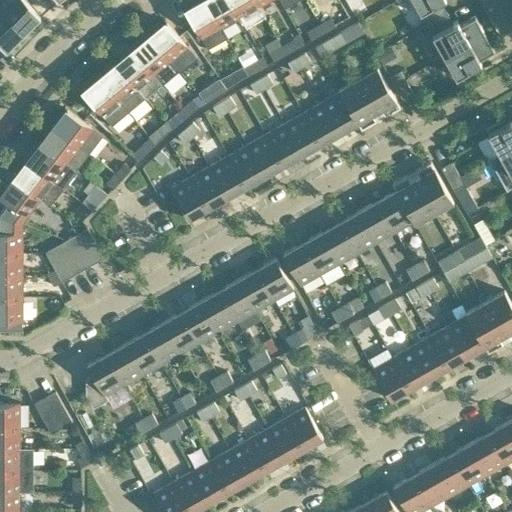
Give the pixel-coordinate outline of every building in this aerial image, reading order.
[(25,0),(0,0),(0,8),(23,31),(40,14),(25,0)] [(227,37),(205,0),(200,0),(186,8),(185,6),(184,7),(201,38),(202,37),(208,48),(227,37)] [(240,16),(230,0),(205,0),(227,37),(228,37),(227,35),(240,28),(235,19),(240,16)] [(258,6),(255,0),(230,0),(240,16),(245,26),(264,15),(258,6)] [(412,0),(426,24),(447,12),(441,2),(444,0),(412,0)] [(0,42),(6,48),(23,31),(0,8),(0,42)] [(453,22),(447,12),(426,24),(444,55),(484,32),(475,15),(459,24),(457,20),(453,22)] [(331,18),(319,24),(323,32),(335,25),(331,18)] [(188,46),(165,19),(164,19),(165,21),(150,34),(148,32),(148,33),(170,60),(188,46)] [(358,21),(347,27),(353,37),(364,31),(358,21)] [(323,32),(319,24),(307,31),(311,38),(323,32)] [(342,43),(353,37),(347,27),(336,33),(342,43)] [(494,49),(484,32),(444,55),(458,79),(470,72),(468,69),(481,62),(479,58),(494,49)] [(170,60),(148,33),(147,33),(149,35),(133,48),(132,46),(131,47),(154,74),(170,60)] [(336,33),(326,39),(331,49),(342,43),(336,33)] [(293,39),(281,46),(285,53),(297,46),(293,39)] [(321,55),(331,49),(326,39),(315,45),(321,55)] [(285,53),(281,46),(269,52),(273,60),(285,53)] [(154,74),(131,47),(132,49),(116,62),(115,60),(145,97),(161,83),(154,74)] [(305,51),(296,56),(302,66),(310,61),(305,51)] [(302,66),(296,56),(287,61),(293,71),(302,66)] [(145,97),(115,60),(114,61),(116,62),(100,76),(98,74),(128,111),(145,97)] [(256,60),(244,67),(248,74),(260,67),(256,60)] [(338,88),(340,91),(357,122),(361,128),(381,117),(380,116),(376,119),(371,110),(379,105),(384,115),(400,106),(377,66),(338,88)] [(236,81),(248,74),(244,67),(232,74),(221,80),(226,87),(236,81)] [(390,76),(402,97),(412,91),(400,70),(390,76)] [(267,73),(258,78),(264,87),(273,83),(267,73)] [(128,111),(98,74),(98,75),(99,76),(83,89),(82,88),(81,88),(111,125),(128,111)] [(219,78),(209,84),(216,94),(226,88),(219,78)] [(264,87),(258,78),(250,82),(255,92),(264,87)] [(340,91),(321,101),(339,133),(357,122),(340,91)] [(198,105),(205,101),(200,94),(193,99),(182,108),(188,114),(198,105)] [(229,95),(221,100),(227,110),(235,104),(229,95)] [(227,110),(221,100),(212,106),(219,115),(227,110)] [(321,101),(302,112),(320,143),(339,133),(321,101)] [(65,106),(64,107),(66,108),(54,124),(52,123),(51,123),(89,152),(103,135),(65,106)] [(171,128),(188,114),(182,108),(166,122),(171,128)] [(302,112),(283,123),(301,154),(320,143),(302,112)] [(511,117),(500,125),(498,121),(485,129),(495,146),(499,153),(511,145),(511,117)] [(192,121),(185,127),(192,136),(200,129),(192,121)] [(165,133),(171,128),(166,122),(159,127),(149,136),(155,143),(165,133)] [(89,152),(51,123),(51,124),(53,125),(40,142),(39,140),(38,141),(76,170),(89,152)] [(283,123),(265,133),(282,165),(301,154),(283,123)] [(192,136),(185,127),(177,134),(184,142),(192,136)] [(265,133),(246,144),(264,175),(282,165),(265,133)] [(145,152),(155,143),(149,136),(139,146),(145,152)] [(76,170),(38,141),(40,142),(27,159),(26,157),(25,158),(63,187),(76,170)] [(246,144),(227,155),(245,186),(264,175),(246,144)] [(511,145),(499,153),(488,159),(506,190),(511,186),(511,145)] [(168,157),(160,149),(153,156),(161,164),(168,157)] [(245,186),(227,155),(208,165),(226,197),(245,186)] [(63,187),(25,158),(27,160),(14,176),(13,175),(12,175),(40,197),(41,196),(51,203),(63,187)] [(453,201),(430,161),(411,172),(411,173),(416,170),(421,179),(412,183),(407,174),(392,183),(395,189),(413,220),(414,223),(453,201)] [(441,167),(453,188),(463,182),(451,161),(441,167)] [(124,162),(115,172),(121,178),(130,168),(124,162)] [(208,165),(190,176),(207,207),(226,197),(208,165)] [(112,188),(121,178),(115,172),(106,183),(112,188)] [(40,197),(12,175),(13,177),(1,193),(0,192),(0,193),(8,200),(0,211),(0,214),(22,221),(40,197)] [(190,176),(171,187),(189,218),(207,207),(190,176)] [(90,181),(84,189),(88,193),(100,201),(101,200),(107,193),(90,181)] [(395,189),(384,196),(377,199),(395,231),(413,220),(395,189)] [(377,199),(371,203),(358,210),(376,241),(395,231),(377,199)] [(358,210),(346,217),(339,221),(357,252),(376,241),(358,210)] [(0,251),(22,252),(22,221),(0,214),(0,251)] [(339,221),(333,224),(321,231),(338,262),(357,252),(339,221)] [(87,227),(76,233),(93,263),(104,257),(87,227)] [(321,231),(308,238),(302,242),(320,273),(338,262),(321,231)] [(93,263),(76,233),(66,239),(83,269),(93,263)] [(481,236),(470,243),(475,252),(486,246),(481,236)] [(83,269),(66,239),(55,245),(72,275),(83,269)] [(302,242),(296,245),(283,253),(300,284),(320,273),(302,242)] [(459,249),(465,258),(475,252),(470,243),(459,249)] [(72,275),(55,245),(45,251),(55,268),(62,281),(72,275)] [(486,246),(475,252),(481,262),(492,256),(486,246)] [(454,264),(465,258),(459,249),(448,255),(454,264)] [(0,273),(22,273),(22,252),(0,251),(0,273)] [(470,268),(481,262),(475,252),(465,258),(470,268)] [(443,271),(454,264),(448,255),(437,261),(443,271)] [(276,257),(263,264),(257,267),(274,299),(293,288),(276,257)] [(465,258),(454,264),(459,274),(470,268),(465,258)] [(423,259),(414,264),(420,274),(429,269),(423,259)] [(420,274),(414,264),(406,269),(411,279),(420,274)] [(448,280),(459,274),(454,264),(443,271),(448,280)] [(257,267),(250,271),(238,278),(256,309),(274,299),(257,267)] [(62,281),(55,268),(47,273),(54,285),(62,281)] [(0,295),(22,295),(22,273),(0,273),(0,295)] [(433,276),(424,281),(430,291),(438,286),(433,276)] [(238,278),(225,285),(219,289),(237,320),(256,309),(238,278)] [(386,281),(377,285),(382,295),(391,291),(386,281)] [(430,291),(424,281),(415,286),(421,296),(430,291)] [(382,295),(377,285),(368,290),(374,300),(382,295)] [(219,289),(212,293),(200,299),(218,331),(237,320),(219,289)] [(465,311),(467,314),(484,345),(488,351),(508,340),(507,339),(503,342),(498,333),(506,329),(511,338),(511,337),(511,303),(504,290),(465,311)] [(22,319),(22,295),(0,295),(0,330),(23,330),(23,329),(22,329),(22,320),(23,320),(23,319),(22,319)] [(395,297),(386,302),(392,312),(401,307),(395,297)] [(200,299),(188,306),(181,310),(199,341),(218,331),(200,299)] [(348,302),(339,307),(344,317),(354,312),(348,302)] [(392,312),(386,302),(378,307),(383,317),(392,312)] [(344,317),(339,307),(331,312),(336,322),(344,317)] [(181,310),(175,314),(162,321),(180,352),(199,341),(181,310)] [(467,314),(448,324),(466,356),(484,345),(467,314)] [(357,319),(348,324),(354,334),(363,329),(357,319)] [(162,321),(150,328),(143,331),(161,363),(180,352),(162,321)] [(448,324),(430,335),(447,366),(466,356),(448,324)] [(302,328),(294,332),(299,342),(308,337),(302,328)] [(143,331),(137,335),(125,342),(142,373),(161,363),(143,331)] [(299,342),(294,332),(285,337),(291,347),(299,342)] [(447,366),(430,335),(411,346),(428,377),(447,366)] [(125,342),(112,349),(106,353),(123,384),(142,373),(125,342)] [(411,346),(392,356),(410,387),(428,377),(411,346)] [(265,349),(256,354),(261,364),(270,359),(265,349)] [(106,353),(100,356),(87,364),(93,374),(85,378),(85,394),(93,407),(108,399),(105,394),(123,384),(106,353)] [(261,364),(256,354),(247,359),(253,369),(261,364)] [(392,356),(373,367),(390,398),(410,387),(392,356)] [(277,377),(286,372),(280,362),(272,367),(277,377)] [(227,370),(218,375),(224,385),(233,380),(227,370)] [(215,390),(224,385),(218,375),(210,380),(211,381),(201,387),(205,395),(215,390)] [(251,379),(243,384),(248,394),(257,389),(251,379)] [(248,394),(243,384),(234,389),(239,399),(248,394)] [(55,391),(45,397),(61,426),(72,420),(55,391)] [(190,391),(180,397),(186,407),(195,401),(190,391)] [(61,426),(45,397),(34,403),(51,432),(61,426)] [(186,407),(180,397),(172,401),(178,411),(186,407)] [(213,400),(205,405),(210,415),(219,410),(213,400)] [(0,426),(19,426),(19,403),(20,403),(20,402),(0,401),(0,426)] [(210,415),(205,405),(196,410),(202,420),(210,415)] [(305,406),(286,416),(304,448),(323,437),(305,406)] [(152,413),(142,418),(148,428),(158,423),(152,413)] [(286,416),(267,427),(285,458),(304,448),(286,416)] [(148,428),(142,418),(135,422),(139,430),(140,432),(148,428)] [(511,431),(506,421),(494,428),(487,432),(505,463),(511,458),(511,431)] [(135,422),(124,428),(128,435),(139,430),(135,422)] [(176,422),(167,427),(173,436),(181,431),(176,422)] [(19,448),(19,426),(0,426),(0,447),(19,448)] [(173,436),(167,427),(159,431),(164,441),(173,436)] [(267,427),(248,438),(266,469),(285,458),(267,427)] [(487,432),(481,435),(469,442),(486,473),(505,463),(487,432)] [(248,438),(229,448),(247,480),(266,469),(248,438)] [(75,443),(82,456),(89,451),(82,439),(75,443)] [(469,442),(456,449),(450,453),(467,484),(486,473),(469,442)] [(138,443),(129,448),(135,458),(143,453),(138,443)] [(19,448),(0,447),(0,469),(31,469),(31,448),(19,448)] [(229,448),(210,459),(228,490),(247,480),(229,448)] [(93,459),(89,451),(82,456),(77,458),(81,466),(93,459)] [(450,453),(443,456),(431,463),(449,495),(467,484),(450,453)] [(65,459),(54,459),(54,468),(65,468),(65,459)] [(228,490),(210,459),(191,470),(209,501),(228,490)] [(431,463),(419,470),(412,474),(430,505),(449,495),(431,463)] [(31,469),(0,469),(0,490),(31,491),(31,469)] [(191,470),(172,480),(190,511),(209,501),(191,470)] [(412,474),(406,478),(393,485),(408,511),(418,511),(430,505),(412,474)] [(72,477),(72,490),(81,490),(81,477),(72,477)] [(172,480),(153,491),(165,511),(189,511),(190,511),(172,480)] [(398,511),(386,489),(373,496),(367,499),(373,511),(398,511)] [(31,511),(31,491),(0,490),(0,511),(31,511)] [(81,504),(81,490),(72,490),(72,504),(81,504)] [(373,511),(367,499),(360,503),(348,510),(348,511),(373,511)]
